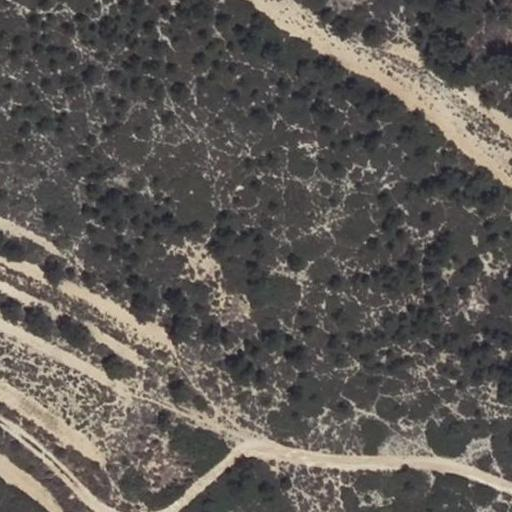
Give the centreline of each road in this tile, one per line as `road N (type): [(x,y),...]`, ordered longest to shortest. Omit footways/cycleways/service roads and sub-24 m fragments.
road 1 (track): [(511,487),(434,464),(250,449),(160,511)]
road 2 (track): [(106,511),(0,426)]
